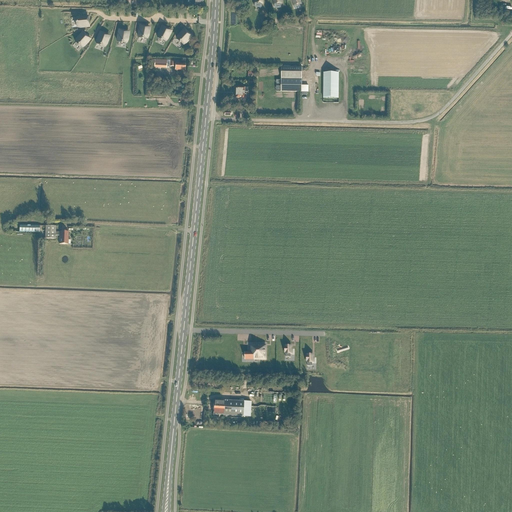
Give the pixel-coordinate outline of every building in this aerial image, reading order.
[(254,0),(255,3),(254,6),(256,8),(259,8),(261,7),(262,4),(262,0),(254,0)] [(280,0),(273,0),(275,8),(277,9),(280,9),(282,7),(280,0)] [(299,0),(292,0),(295,9),(297,10),(300,9),(302,7),(301,4),(299,0)] [(87,18),(76,19),(77,28),(88,26),(87,18)] [(138,30),(137,34),(139,34),(138,37),(147,39),(149,28),(140,26),(140,30),(138,30)] [(159,35),(157,38),(165,42),(170,31),(162,28),(161,31),(159,30),(158,34),(159,35)] [(117,34),(116,38),(118,38),(117,42),(126,44),(128,32),(119,31),(119,35),(117,34)] [(179,37),(177,39),(183,45),(191,37),(184,31),(182,34),(180,33),(178,35),(179,37)] [(98,36),(96,40),(98,40),(96,44),(104,47),(109,36),(100,33),(99,37),(98,36)] [(78,39),(75,42),(82,48),(89,39),(83,34),(80,37),(79,36),(76,38),(78,39)] [(154,60),(154,68),(166,69),(167,60),(154,60)] [(308,86),(301,86),(302,67),(281,67),(281,92),(299,92),(301,92),(308,92),(308,86)] [(323,73),(323,98),(338,98),(339,73),(323,73)] [(235,87),(235,97),(243,98),(244,92),(248,92),(248,91),(247,91),(247,88),(235,87)] [(55,236),(55,232),(56,227),(45,226),(45,239),(55,239),(55,236)] [(59,232),(55,232),(55,236),(59,236),(59,245),(67,245),(68,232),(59,232)] [(250,352),(245,353),(245,359),(266,359),(265,345),(251,345),(251,350),(250,350),(250,352)] [(214,400),(213,415),(223,415),(224,400),(214,400)] [(224,400),(223,415),(250,417),(251,411),(252,411),(252,408),(251,408),(251,402),(224,400)] [(192,409),(187,409),(186,408),(186,410),(185,410),(185,412),(186,412),(186,417),(192,418),(192,419),(194,419),(194,418),(194,413),(192,413),(192,409)]
